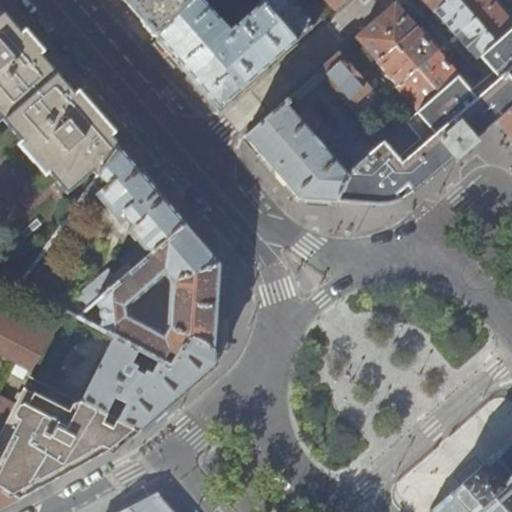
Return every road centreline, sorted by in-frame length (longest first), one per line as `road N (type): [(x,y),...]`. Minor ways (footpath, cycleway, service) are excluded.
road 1 (residential): [(267,350),(166,451),(60,511)]
road 2 (residential): [(194,156),(371,0)]
road 3 (tertiary): [(59,0),(194,156)]
road 4 (tertiary): [(267,350),(266,422),(332,511)]
road 5 (tertiary): [(511,320),(450,263),(383,253)]
road 6 (tertiary): [(383,253),(267,350)]
road 7 (tertiary): [(383,253),(338,253),(255,225)]
road 8 (tertiary): [(255,225),(274,291),(267,350)]
